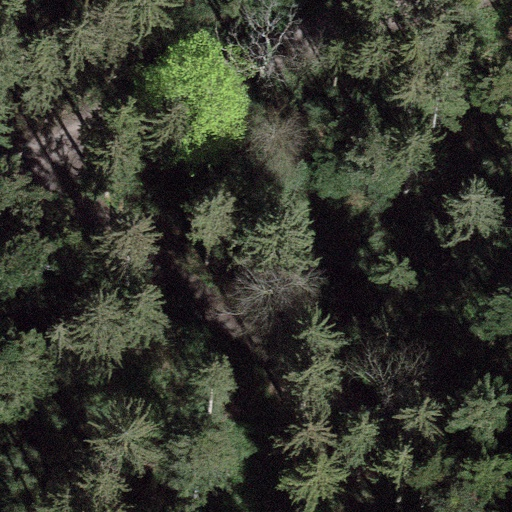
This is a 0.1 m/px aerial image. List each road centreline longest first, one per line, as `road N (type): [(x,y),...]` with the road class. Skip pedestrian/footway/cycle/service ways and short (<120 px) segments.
road 1 (track): [(0,181),(171,331),(458,511)]
road 2 (track): [(408,0),(278,41),(0,177)]
